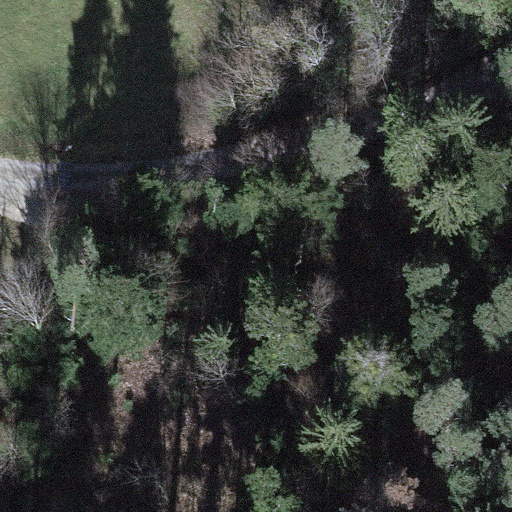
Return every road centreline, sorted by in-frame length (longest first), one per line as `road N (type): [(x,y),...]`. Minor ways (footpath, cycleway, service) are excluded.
road 1 (track): [(0,171),(119,175),(209,164),(489,74)]
road 2 (track): [(374,511),(511,292)]
